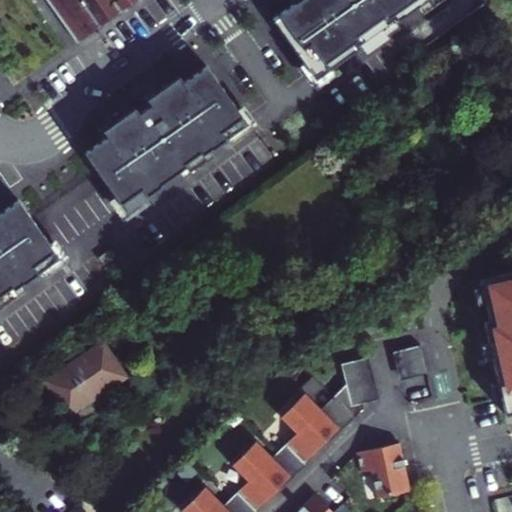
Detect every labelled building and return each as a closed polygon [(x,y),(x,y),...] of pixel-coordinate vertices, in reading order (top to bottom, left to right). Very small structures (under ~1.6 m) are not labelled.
[(46,0),(76,42),(136,0),(46,0)] [(297,0),(293,4),(272,18),(305,65),(315,79),(335,65),(358,49),(357,48),(394,22),(395,23),(417,7),(427,0),(297,0)] [(427,0),(417,7),(422,14),(442,0),(427,0)] [(395,23),(394,22),(357,48),(358,49),(362,54),(399,28),(395,23)] [(105,137),(84,153),(115,196),(125,210),(145,196),(161,185),(161,184),(180,170),(208,149),(211,148),(211,149),(228,137),(247,123),(237,109),(206,65),(184,81),(179,75),(158,91),(154,93),(158,99),(149,106),(139,113),(135,107),(114,122),(110,125),(115,130),(105,137)] [(315,79),(305,65),(300,68),(315,90),(340,72),(335,65),(315,79)] [(149,106),(158,99),(154,93),(158,91),(156,88),(143,97),(149,106)] [(247,123),(228,137),(232,144),(257,127),(242,105),(237,109),(247,123)] [(114,122),(112,120),(99,129),(105,137),(115,130),(110,125),(114,122)] [(213,156),(208,149),(180,170),(184,176),(213,156)] [(125,210),(115,196),(110,200),(125,221),(150,203),(145,196),(125,210)] [(50,243),(18,199),(0,212),(0,298),(20,284),(23,283),(24,284),(40,272),(60,257),(50,243)] [(44,279),(69,262),(54,240),(50,243),(60,257),(40,272),(44,279)] [(110,249),(98,257),(103,265),(115,256),(110,249)] [(503,396),(507,414),(511,412),(511,272),(483,279),(485,286),(490,310),(492,320),(487,321),(491,341),(495,358),(500,380),(503,396)] [(0,309),(25,291),(20,284),(0,298),(0,309)] [(482,312),(490,310),(485,286),(476,288),(482,312)] [(36,384),(61,418),(121,375),(97,341),(36,384)] [(495,358),(491,341),(483,343),(487,359),(495,358)] [(422,349),(393,354),(399,383),(427,376),(422,349)] [(376,402),(368,361),(340,366),(345,385),(319,411),(337,429),(326,439),(329,442),(362,410),(361,406),(376,402)] [(503,396),(500,380),(491,381),(495,398),(503,396)] [(304,394),(279,417),(295,434),(285,445),(303,463),(326,439),(337,429),(319,411),(304,394)] [(255,442),(231,465),(247,482),(236,493),(253,510),(278,487),(288,477),(271,458),(255,442)] [(303,463),(285,445),(271,458),(288,477),(278,487),(280,490),(304,465),(303,463)] [(397,448),(353,457),(357,476),(367,475),(374,501),(407,495),(397,448)] [(204,488),(179,510),(180,511),(227,511),(221,506),(204,488)] [(254,511),(253,510),(236,493),(221,506),(227,511),(254,511)] [(332,511),(316,494),(297,511),(332,511)]
